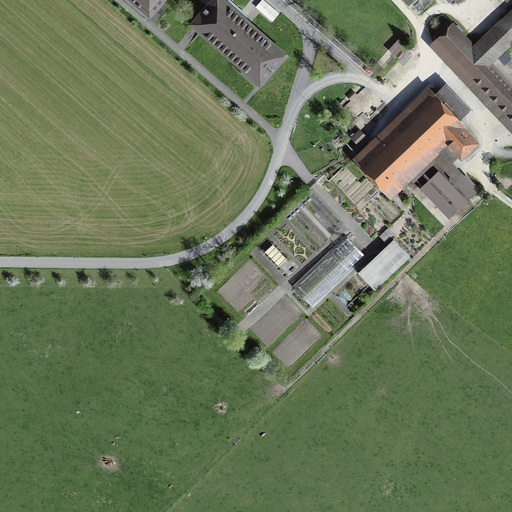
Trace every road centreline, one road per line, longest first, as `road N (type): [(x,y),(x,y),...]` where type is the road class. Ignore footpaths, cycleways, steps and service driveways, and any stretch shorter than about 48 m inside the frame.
road 1 (unclassified): [(0,264),(167,261),(191,253),(254,207),(281,144)]
road 2 (residential): [(243,325),(342,230),(341,215),(281,144)]
road 3 (residential): [(281,144),(145,21),(164,0)]
road 4 (unclassified): [(281,144),(310,44),(303,24),(274,0)]
